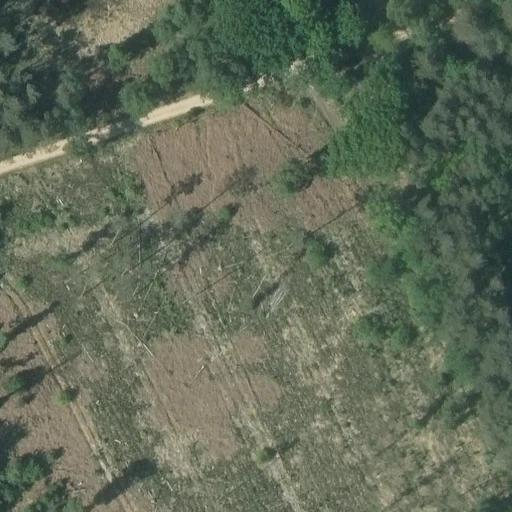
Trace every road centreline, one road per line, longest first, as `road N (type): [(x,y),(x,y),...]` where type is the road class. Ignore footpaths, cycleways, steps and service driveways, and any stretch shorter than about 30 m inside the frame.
road 1 (track): [(0,170),(306,69)]
road 2 (track): [(306,69),(511,1)]
